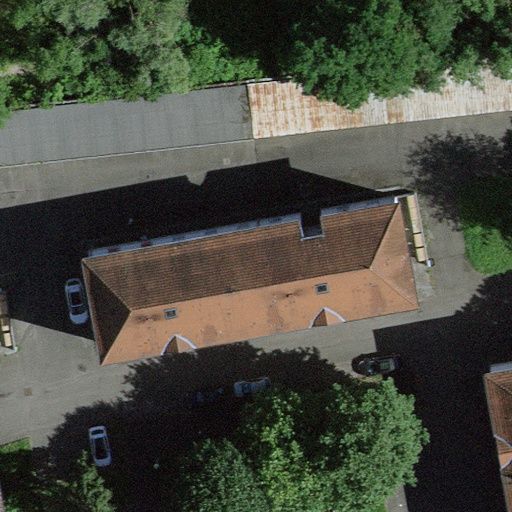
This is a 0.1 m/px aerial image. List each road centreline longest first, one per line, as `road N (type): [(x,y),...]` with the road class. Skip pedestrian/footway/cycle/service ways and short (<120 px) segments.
road 1 (residential): [(447,322),(103,375),(0,403)]
road 2 (residential): [(474,511),(447,322)]
